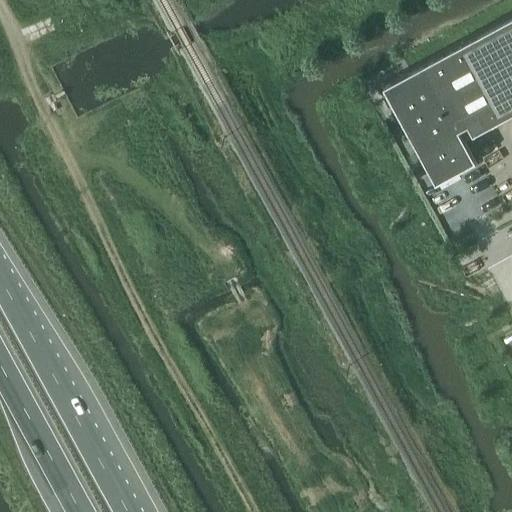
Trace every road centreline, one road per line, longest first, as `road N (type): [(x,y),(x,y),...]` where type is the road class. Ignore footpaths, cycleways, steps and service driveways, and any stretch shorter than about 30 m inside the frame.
road 1 (track): [(262,511),(37,101),(0,12)]
road 2 (trunk): [(127,511),(0,277)]
road 3 (trunk): [(0,364),(79,511)]
